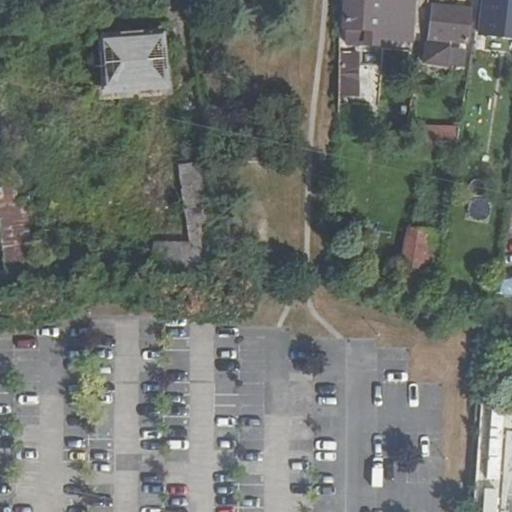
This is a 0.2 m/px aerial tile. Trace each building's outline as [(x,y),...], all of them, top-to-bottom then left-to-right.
[(347,0),(347,28),(347,43),(379,43),(379,37),(410,38),(410,0),(347,0)] [(486,0),(481,32),(511,36),(511,0),(510,0),(486,0)] [(425,64),(447,67),(450,53),(450,47),(448,46),(449,40),(466,43),(471,10),(434,4),(425,64)] [(94,90),(107,89),(106,78),(164,73),(160,28),(89,35),(94,90)] [(450,53),(447,67),(462,69),(465,54),(450,53)] [(106,78),(107,89),(165,82),(164,73),(106,78)] [(437,130),(435,146),(457,148),(459,133),(437,130)] [(225,284),(210,164),(204,165),(183,168),(193,245),(158,249),(155,272),(225,284)] [(21,257),(14,205),(0,207),(0,236),(3,260),(21,257)] [(435,270),(441,232),(401,226),(395,264),(435,270)] [(482,511),(506,511),(507,499),(483,498),(482,511)]
